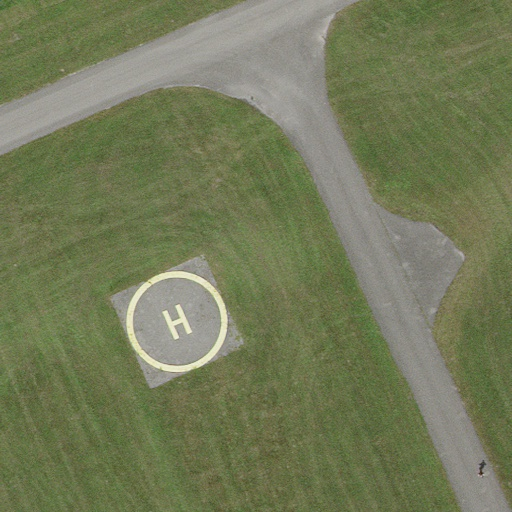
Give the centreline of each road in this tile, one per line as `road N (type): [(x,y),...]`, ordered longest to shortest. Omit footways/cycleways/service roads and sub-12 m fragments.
road 1 (track): [(264,29),(490,511)]
road 2 (track): [(332,0),(0,145)]
